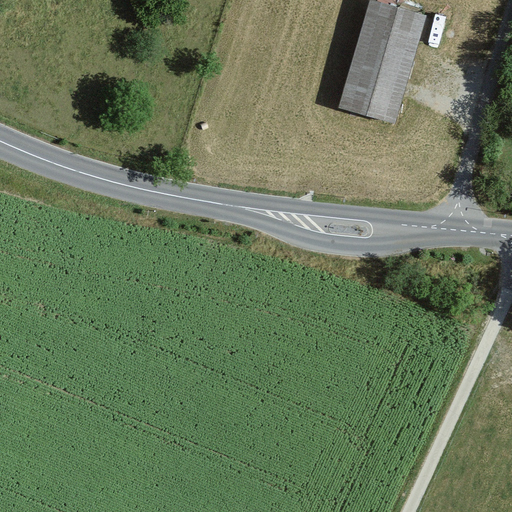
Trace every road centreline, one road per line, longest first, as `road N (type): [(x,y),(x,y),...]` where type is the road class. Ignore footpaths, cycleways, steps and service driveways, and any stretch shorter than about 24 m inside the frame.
road 1 (tertiary): [(0,145),(122,187),(311,217),(511,236)]
road 2 (track): [(511,284),(408,511)]
road 3 (track): [(511,33),(453,230)]
